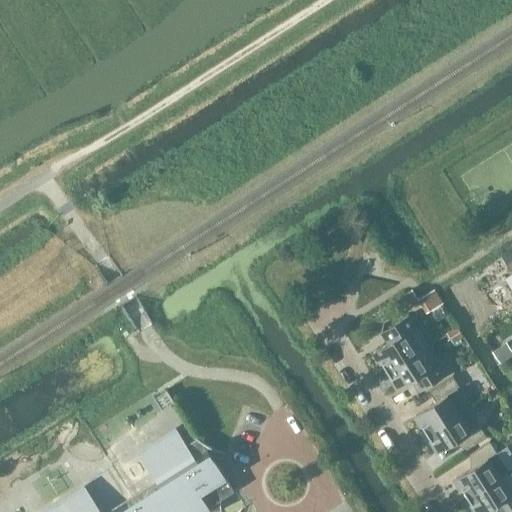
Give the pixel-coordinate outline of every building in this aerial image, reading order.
[(511,247),(501,254),(507,263),(511,271),(511,247)] [(429,344),(410,314),(382,332),(389,343),(376,351),(374,353),(381,364),(383,363),(388,371),(427,345),(429,344)] [(427,345),(388,371),(393,377),(391,379),(398,390),(420,376),(427,386),(451,371),(444,360),(435,357),(427,345)] [(476,356),(454,367),(467,391),(488,380),(476,356)] [(437,402),(414,416),(422,428),(424,426),(428,434),(460,413),(453,402),(462,396),(457,389),(461,387),(454,376),(430,391),(437,402)] [(154,398),(162,410),(175,402),(167,390),(154,398)] [(460,413),(428,434),(433,441),(431,442),(438,453),(440,452),(461,439),(468,450),(488,437),(481,426),(472,432),(460,413)] [(101,511),(86,487),(46,511),(214,511),(218,511),(222,510),(221,499),(235,491),(218,464),(225,453),(226,453),(226,452),(223,451),(218,449),(214,448),(207,444),(206,443),(199,439),(197,436),(196,437),(197,438),(187,444),(177,429),(139,453),(158,482),(110,511),(101,511)] [(510,471),(491,441),(470,454),(477,465),(455,480),(462,491),(464,490),(469,497),(510,471)] [(507,511),(509,511),(511,510),(511,474),(510,471),(469,497),(473,504),(471,505),(475,511),(486,511),(501,502),(507,511)]
